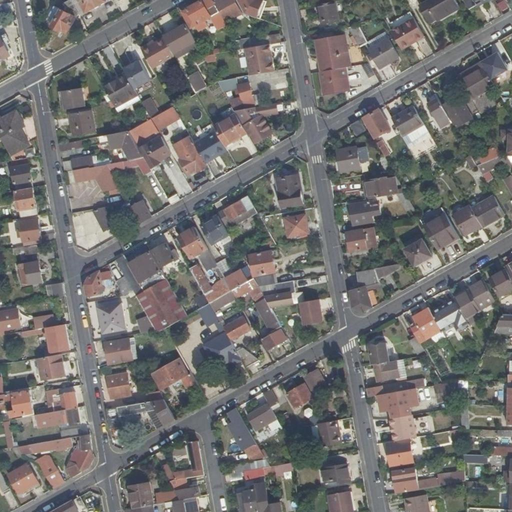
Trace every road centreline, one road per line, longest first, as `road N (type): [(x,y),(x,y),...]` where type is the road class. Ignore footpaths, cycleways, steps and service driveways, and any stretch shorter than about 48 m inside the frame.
road 1 (residential): [(73,272),(314,133)]
road 2 (residential): [(314,133),(511,22)]
road 3 (residential): [(347,334),(314,133)]
road 4 (residential): [(73,272),(37,75)]
road 5 (residential): [(106,469),(73,272)]
road 6 (residential): [(347,334),(511,242)]
road 7 (residential): [(379,511),(347,334)]
road 8 (residential): [(204,414),(347,334)]
road 9 (tertiary): [(37,75),(171,0)]
road 10 (residential): [(314,133),(289,0)]
